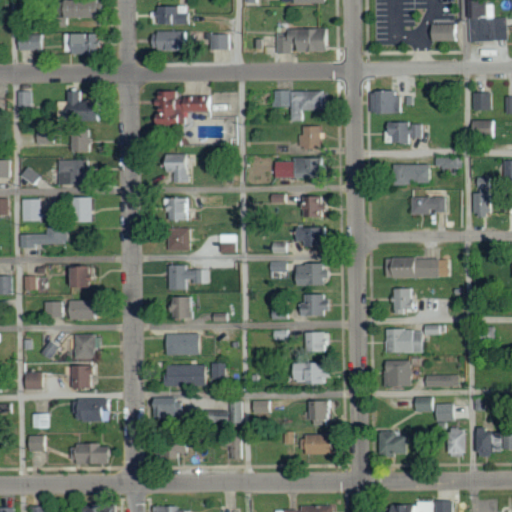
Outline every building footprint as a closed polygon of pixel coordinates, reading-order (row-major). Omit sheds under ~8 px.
[(74,0),(74,17),(107,18),(107,0),(74,0)] [(507,39),(506,17),(494,17),(494,2),(487,3),(487,0),(468,0),(470,41),(507,39)] [(162,25),(193,24),(193,6),(162,6),(162,25)] [(457,40),(457,23),(433,23),(433,40),(457,40)] [(281,34),(281,53),(298,53),(298,52),(335,51),(334,28),(290,29),(290,34),(281,34)] [(191,50),(190,31),(157,31),(157,50),(191,50)] [(101,33),(68,34),(68,50),(78,50),(78,54),(105,53),(104,43),(101,43),(101,33)] [(234,34),(215,33),(214,48),(233,48),(234,34)] [(21,50),(47,49),(47,34),(20,34),(21,50)] [(86,99),(86,90),(71,89),(71,100),(63,100),(63,119),(100,120),(101,100),(86,99)] [(189,110),(218,110),(218,102),(214,102),(214,95),(183,95),(183,89),(163,89),(162,126),(189,126),(189,110)] [(307,109),(333,108),(332,89),(275,91),(276,107),(296,106),(296,117),(294,117),(294,120),(308,120),(307,109)] [(403,112),(404,90),(376,89),(375,111),(403,112)] [(35,91),(21,91),(21,106),(35,106),(35,91)] [(496,93),(477,92),(477,110),(496,110),(496,93)] [(498,119),(480,120),(480,131),(499,131),(498,119)] [(390,142),(415,142),(415,136),(427,137),(427,122),(391,121),(390,142)] [(307,125),(307,134),(303,134),(304,148),(325,148),(324,125),(307,125)] [(59,130),(39,131),(39,142),(59,142),(59,130)] [(95,151),(95,130),(77,130),(77,151),(95,151)] [(439,168),(460,167),(459,156),(439,157),(439,168)] [(282,159),(282,177),(329,176),(328,157),(282,159)] [(0,176),(14,176),(14,159),(0,159),(0,176)] [(94,159),(64,159),(65,185),(95,184),(94,159)] [(177,182),(194,182),(194,161),(171,161),(171,171),(177,171),(177,182)] [(435,181),(434,163),(407,164),(407,182),(435,181)] [(45,173),(29,166),(24,178),(40,185),(45,173)] [(493,177),(479,177),(480,191),(493,191),(493,177)] [(479,212),(495,212),(494,192),(478,192),(479,212)] [(290,201),(290,193),(274,193),(274,201),(290,201)] [(307,195),(307,215),(330,215),(330,195),(307,195)] [(96,196),(76,196),(77,215),(96,215),(96,196)] [(415,196),(416,214),(433,213),(433,210),(449,210),(449,196),(415,196)] [(0,197),(0,214),(13,215),(13,198),(0,197)] [(195,218),(195,197),(176,198),(176,218),(195,218)] [(44,198),(25,198),(24,220),(44,221),(44,198)] [(23,233),(23,247),(39,247),(39,244),(70,243),(70,224),(50,225),(50,233),(23,233)] [(311,245),(331,245),(330,226),(304,226),(304,240),(311,239),(311,245)] [(197,249),(196,227),(173,228),(174,250),(197,249)] [(225,234),(225,253),(241,253),(241,234),(225,234)] [(275,242),(275,252),(292,251),(291,242),(275,242)] [(392,277),(454,276),(454,257),(392,257),(392,277)] [(291,271),(291,261),(274,261),(274,271),(291,271)] [(332,262),(303,263),(304,284),(332,284),(332,262)] [(213,268),(192,269),(192,264),(172,264),(173,289),(194,289),(194,283),(213,283),(213,268)] [(96,286),(96,268),(81,269),(82,286),(96,286)] [(1,294),(15,294),(15,275),(1,275),(1,294)] [(28,289),(40,289),(40,275),(28,275),(28,289)] [(417,287),(397,287),(397,313),(409,313),(409,308),(418,308),(417,287)] [(333,315),(333,293),(310,293),(310,315),(333,315)] [(178,296),(179,317),(197,316),(196,295),(178,296)] [(102,309),(102,299),(72,300),(72,319),(105,317),(105,309),(102,309)] [(66,316),(67,301),(49,301),(49,316),(66,316)] [(275,318),(293,318),(293,309),(275,310),(275,318)] [(392,352),(430,352),(430,334),(446,334),(446,324),(428,324),(428,328),(392,329),(392,352)] [(333,331),(308,331),(309,351),(333,351),(333,331)] [(101,333),(81,333),(81,357),(101,358),(101,333)] [(205,334),(173,333),(172,354),(205,354),(205,334)] [(58,356),(64,343),(53,339),(48,352),(58,356)] [(417,384),(416,359),(391,360),(392,385),(417,384)] [(229,378),(230,363),(215,362),(215,378),(229,378)] [(335,381),(335,362),(296,362),(296,382),(335,381)] [(78,364),(78,387),(98,386),(97,375),(102,375),(101,364),(78,364)] [(169,365),(170,385),(211,384),(210,364),(169,365)] [(29,386),(48,385),(48,371),(28,372),(29,386)] [(465,374),(431,375),(432,386),(465,385),(465,374)] [(185,396),(159,397),(159,418),(185,418),(185,396)] [(439,403),(439,396),(418,396),(418,410),(439,411),(439,420),(459,420),(460,404),(439,403)] [(84,412),(84,420),(114,419),(113,397),(77,398),(78,412),(84,412)] [(253,401),(254,414),(274,413),(274,400),(253,401)] [(318,424),(335,423),(334,400),(317,401),(318,424)] [(0,413),(16,412),(16,403),(0,403),(0,413)] [(53,413),(35,413),(35,428),(53,428),(53,413)] [(500,455),(499,442),(508,442),(508,448),(511,447),(511,430),(493,431),(493,427),(483,427),(484,455),(500,455)] [(471,452),(472,429),(455,428),(454,452),(471,452)] [(386,430),(385,453),(413,453),(414,435),(403,434),(403,430),(386,430)] [(287,443),(297,443),(296,431),(287,431),(287,443)] [(338,434),(306,435),(307,454),(338,453),(338,434)] [(234,440),(235,453),(246,452),(245,439),(234,440)] [(118,463),(118,446),(106,446),(106,443),(76,443),(76,462),(118,463)] [(456,511),(456,500),(439,500),(439,511),(456,511)] [(399,511),(436,511),(437,502),(399,503),(399,511)] [(87,511),(120,511),(120,503),(87,504),(87,511)]
